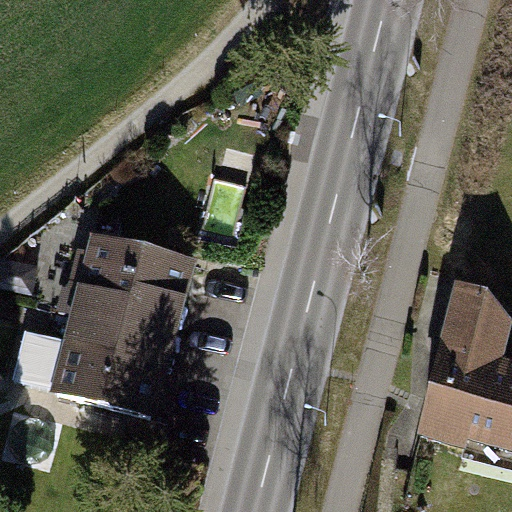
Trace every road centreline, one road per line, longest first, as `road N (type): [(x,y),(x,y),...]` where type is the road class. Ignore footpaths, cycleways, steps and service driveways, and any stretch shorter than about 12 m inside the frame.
road 1 (secondary): [(256,511),(387,0)]
road 2 (track): [(273,0),(0,237)]
